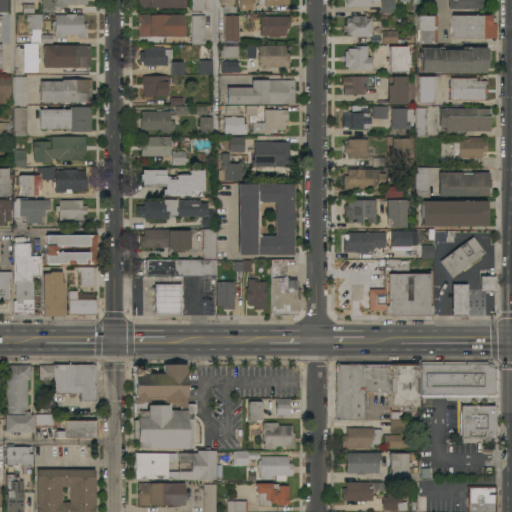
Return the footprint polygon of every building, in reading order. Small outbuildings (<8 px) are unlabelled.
[(87,0),(87,5),(65,5),(65,8),(69,8),(69,14),(53,14),(53,13),(41,13),(41,0),(51,0),(51,2),(54,2),(54,8),(55,8),(55,0),(87,0)] [(184,0),(184,9),(137,8),(137,0),(184,0)] [(191,0),(205,0),(205,11),(191,11),(191,0)] [(218,0),(233,0),(233,4),(232,4),(232,7),(236,7),(236,13),(223,13),(223,7),(224,7),(224,6),(220,5),(220,3),(218,3),(218,0)] [(252,0),(252,12),(239,12),(239,0),(252,0)] [(381,0),(394,0),(394,14),(381,14),(381,0)] [(448,0),(480,0),(481,10),(448,10),(448,0)] [(23,5),(34,5),(34,14),(23,14),(23,5)] [(54,25),(53,25),(53,22),(54,22),(54,16),(65,16),(65,14),(75,14),(75,16),(87,16),(87,39),(78,39),(78,35),(64,35),(64,39),(54,39),(54,25)] [(41,15),(41,30),(41,35),(52,35),(52,44),(40,44),(40,43),(30,43),(30,36),(31,36),(31,30),(30,30),(30,21),(26,21),(26,15),(41,15)] [(137,15),(184,15),(184,37),(137,37),(137,15)] [(487,16),(487,15),(491,15),(491,18),(495,18),(495,39),(451,39),(451,16),(487,16)] [(205,16),(205,45),(191,45),(191,16),(205,16)] [(237,16),(238,42),(233,42),(233,44),(224,44),(224,41),(223,41),(223,16),(237,16)] [(365,16),(365,19),(372,19),(371,37),(346,37),(346,32),(343,32),(343,26),(346,26),(346,19),(351,19),(351,16),(365,16)] [(417,16),(436,16),(436,27),(435,27),(435,45),(419,45),(419,31),(417,31),(417,16)] [(289,17),(289,29),(285,29),(285,36),(278,37),(278,38),(267,38),(267,37),(259,37),(259,17),(289,17)] [(397,31),(397,44),(382,44),(382,31),(397,31)] [(23,44),(38,44),(38,73),(23,73),(23,44)] [(43,46),(90,46),(90,68),(43,68),(43,46)] [(238,46),(238,59),(221,59),(221,58),(220,58),(220,51),(221,51),(221,46),(238,46)] [(285,46),(285,53),(289,53),(289,67),(258,67),(258,46),(285,46)] [(344,52),(347,52),(347,49),(355,49),(355,46),(367,46),(367,50),(367,56),(367,57),(371,57),(371,70),(347,70),(347,68),(344,68),(344,52)] [(388,73),(388,47),(407,47),(407,55),(409,55),(409,65),(409,67),(407,67),(407,73),(388,73)] [(420,60),(418,60),(418,52),(420,52),(420,48),(437,48),(443,48),(443,51),(462,51),(462,48),(469,48),(486,48),(486,52),(489,52),(489,60),(487,60),(487,68),(484,68),(484,73),(420,73),(420,60)] [(143,67),(143,63),(139,63),(139,53),(143,53),(143,49),(164,49),(164,50),(171,50),(171,63),(183,63),(183,75),(170,75),(170,65),(166,65),(166,66),(143,67)] [(198,60),(212,60),(212,75),(198,75),(198,60)] [(238,62),(238,63),(239,63),(239,66),(238,66),(238,73),(231,73),(221,74),(220,62),(238,62)] [(167,76),(167,77),(170,77),(170,84),(168,84),(168,87),(167,87),(167,97),(142,97),(142,77),(143,77),(143,76),(167,76)] [(0,77),(10,77),(10,96),(6,96),(6,104),(0,104),(0,77)] [(13,106),(13,77),(27,77),(27,106),(13,106)] [(343,95),(343,86),(342,86),(342,77),(348,77),(367,77),(367,86),(365,86),(365,92),(363,92),(363,95),(343,95)] [(406,91),(409,91),(408,104),(406,104),(406,105),(387,105),(387,85),(388,85),(388,78),(391,78),(391,77),(406,77),(406,91)] [(418,77),(435,77),(435,98),(432,98),(432,104),(418,104),(418,77)] [(476,78),(476,81),(487,81),(487,93),(484,93),(484,101),(450,101),(450,78),(476,78)] [(39,82),(62,82),(62,80),(92,80),(92,102),(85,102),(85,103),(39,103),(39,82)] [(251,88),(251,81),(295,81),(295,104),(268,104),(268,105),(256,105),(226,105),(226,88),(251,88)] [(387,107),(387,119),(372,119),(372,106),(387,107)] [(39,130),(39,110),(69,110),(69,107),(91,108),(91,132),(68,132),(68,130),(39,130)] [(225,107),(237,107),(237,116),(225,116),(225,107)] [(245,107),(257,107),(257,115),(245,115),(245,107)] [(13,108),(27,108),(27,137),(13,137),(13,108)] [(343,114),(347,115),(347,112),(358,112),(358,108),(370,108),(369,131),(347,130),(348,128),(343,128),(343,114)] [(415,109),(427,108),(427,137),(415,137),(415,109)] [(390,130),(390,123),(391,123),(391,109),(407,109),(407,112),(413,112),(413,122),(410,122),(409,130),(390,130)] [(444,132),(444,128),(439,128),(438,109),(488,109),(490,109),(490,117),(489,117),(489,132),(444,132)] [(287,110),(287,121),(285,121),(285,131),(277,131),(277,134),(265,134),(265,135),(252,135),(252,123),(254,123),(254,117),(258,117),(262,121),(262,123),(264,123),(264,110),(287,110)] [(170,112),(170,121),(174,121),(174,131),(170,131),(170,133),(160,133),(160,131),(140,131),(140,124),(141,124),(141,112),(170,112)] [(224,135),(223,117),(230,117),(235,117),(235,118),(243,118),(243,124),(246,124),(246,135),(224,135)] [(199,118),(213,118),(213,133),(212,133),(212,135),(199,135),(199,118)] [(0,123),(10,123),(10,133),(12,133),(12,136),(7,136),(7,134),(0,134),(0,123)] [(33,163),(33,154),(32,154),(32,142),(50,142),(50,137),(85,137),(85,159),(72,159),(72,161),(57,161),(57,159),(51,159),(51,163),(33,163)] [(170,137),(170,140),(172,140),(172,148),(170,148),(170,157),(140,156),(140,144),(144,144),(144,137),(170,137)] [(228,137),(244,137),(244,153),(232,153),(232,152),(228,152),(228,137)] [(458,158),(458,150),(456,150),(456,145),(458,145),(458,140),(468,140),(468,138),(481,138),(481,140),(487,140),(487,152),(482,152),(482,158),(458,158)] [(368,140),(368,152),(369,152),(369,158),(366,158),(366,160),(362,160),(362,159),(347,158),(347,154),(344,154),(344,145),(347,145),(347,139),(368,140)] [(410,159),(392,159),(392,155),(389,155),(389,148),(392,148),(392,139),(410,139),(410,159)] [(289,142),(289,167),(253,167),(253,142),(289,142)] [(252,149),(252,165),(248,165),(248,164),(242,164),(242,154),(244,154),(244,149),(252,149)] [(25,150),(25,153),(26,153),(26,166),(13,166),(13,150),(25,150)] [(171,165),(171,152),(185,152),(185,158),(188,158),(188,163),(185,163),(185,165),(171,165)] [(241,169),(245,169),(245,176),(241,176),(241,181),(223,181),(223,172),(221,172),(221,154),(229,154),(229,164),(241,164),(241,169)] [(53,168),(53,180),(41,180),(41,173),(37,173),(37,168),(53,168)] [(429,198),(415,198),(415,168),(429,168),(429,198)] [(0,169),(8,169),(8,197),(0,197),(0,169)] [(54,171),(62,171),(62,170),(77,170),(77,171),(86,171),(86,190),(82,190),(82,191),(71,191),(71,190),(65,190),(65,193),(55,193),(54,171)] [(162,190),(165,190),(165,186),(141,186),(141,182),(140,182),(140,170),(145,170),(145,171),(165,171),(165,177),(175,177),(175,179),(177,179),(177,175),(181,175),(181,173),(188,173),(188,175),(190,175),(190,171),(204,171),(204,191),(190,191),(190,196),(162,196),(162,190)] [(350,190),(349,170),(379,170),(379,174),(385,174),(385,187),(378,187),(378,189),(350,190)] [(438,173),(488,173),(489,187),(491,187),(491,196),(476,196),(438,196),(438,173)] [(39,176),(39,187),(36,187),(36,196),(21,196),(21,187),(19,187),(18,176),(39,176)] [(237,185),(293,184),(294,255),(254,256),(254,255),(237,255),(237,185)] [(384,199),(383,187),(402,187),(402,195),(401,195),(401,198),(384,199)] [(13,202),(15,202),(15,199),(27,199),(27,200),(44,200),(44,201),(50,201),(50,211),(44,211),(44,217),(40,217),(40,224),(26,224),(26,220),(13,220),(13,202)] [(0,200),(11,200),(11,207),(10,207),(10,222),(6,222),(6,225),(0,225),(0,200)] [(82,200),(82,206),(86,206),(86,215),(82,215),(82,220),(72,220),(67,220),(67,222),(58,222),(58,212),(55,212),(55,206),(58,206),(58,201),(82,200)] [(143,220),(143,216),(136,216),(136,206),(143,206),(143,202),(163,202),(163,200),(177,200),(177,203),(178,203),(178,200),(200,200),(200,203),(207,203),(207,217),(206,217),(202,217),(202,218),(198,218),(198,217),(185,217),(185,218),(181,218),(181,217),(171,217),(171,216),(170,216),(170,212),(169,212),(169,220),(143,220)] [(347,218),(344,218),(344,206),(347,206),(347,200),(376,200),(376,223),(367,223),(367,217),(362,217),(362,223),(347,223),(347,218)] [(405,200),(405,201),(409,201),(409,213),(405,213),(405,228),(387,228),(387,220),(386,220),(386,200),(405,200)] [(486,201),(486,227),(420,227),(420,202),(486,201)] [(202,228),(202,226),(201,226),(201,222),(202,222),(202,218),(206,218),(206,217),(207,217),(207,211),(214,211),(214,228),(202,228)] [(190,231),(190,232),(202,232),(202,243),(190,243),(190,249),(185,249),(184,253),(173,253),(173,250),(168,250),(168,249),(139,248),(139,236),(143,236),(143,230),(190,231)] [(202,230),(215,230),(215,260),(202,260),(202,243),(202,230)] [(411,231),(416,231),(416,239),(411,239),(411,247),(390,247),(390,237),(392,237),(392,231),(411,231)] [(384,232),(384,248),(373,248),(373,252),(367,252),(367,253),(354,253),(354,252),(343,253),(343,240),(347,240),(347,233),(384,232)] [(96,235),(96,247),(95,247),(95,254),(96,254),(96,264),(88,264),(88,265),(83,265),(83,264),(76,264),(76,265),(66,265),(66,264),(45,264),(45,235),(96,235)] [(439,262),(472,237),(484,253),(451,278),(439,262)] [(30,244),(30,257),(40,257),(40,282),(33,282),(33,315),(13,316),(13,302),(15,302),(15,284),(13,284),(13,244),(30,244)] [(433,245),(433,259),(421,259),(421,257),(419,257),(419,248),(420,248),(420,246),(433,245)] [(215,260),(215,277),(145,277),(145,260),(202,260),(215,260)] [(285,260),(285,267),(286,267),(286,273),(285,273),(285,278),(286,278),(286,281),(296,281),(296,290),(298,290),(298,316),(271,316),(271,260),(285,260)] [(431,271),(431,316),(384,317),(384,290),(382,290),(382,274),(384,274),(384,261),(407,261),(407,274),(428,274),(428,271),(431,271)] [(93,268),(93,286),(80,286),(80,273),(76,273),(76,268),(93,268)] [(0,272),(11,272),(11,284),(9,284),(9,301),(6,302),(6,304),(0,304),(0,272)] [(42,274),(49,274),(49,272),(61,272),(61,283),(63,283),(64,316),(42,316),(42,274)] [(479,277),(494,277),(495,292),(479,292),(479,277)] [(245,288),(247,288),(247,280),(257,280),(257,282),(265,282),(265,288),(266,288),(266,299),(265,299),(265,310),(253,310),(253,306),(247,306),(247,302),(245,302),(245,288)] [(216,282),(233,282),(233,289),(235,289),(235,298),(234,298),(233,310),(222,310),(222,307),(216,306),(216,282)] [(154,285),(180,285),(180,315),(154,315),(154,285)] [(451,285),(467,285),(467,316),(451,316),(451,285)] [(368,311),(384,312),(384,289),(369,289),(368,311)] [(68,316),(68,291),(77,291),(77,294),(82,294),(92,294),(92,300),(96,300),(96,316),(68,316)] [(497,397),(488,397),(488,396),(487,396),(487,397),(465,397),(465,396),(464,396),(464,397),(443,397),(443,396),(442,396),(442,398),(420,398),(420,396),(419,396),(419,364),(420,364),(420,363),(442,363),(442,364),(443,364),(443,363),(465,363),(465,364),(465,362),(487,362),(487,364),(488,364),(488,366),(489,364),(494,366),(493,368),(494,368),(495,368),(495,369),(497,369),(497,397)] [(390,364),(391,366),(390,393),(362,393),(362,365),(390,364)] [(29,365),(29,374),(30,374),(30,378),(30,380),(27,380),(27,412),(29,412),(29,415),(33,415),(33,433),(25,433),(21,433),(5,433),(5,365),(29,365)] [(52,381),(39,381),(39,365),(52,365),(52,381)] [(92,365),(95,367),(95,402),(80,402),(80,394),(76,395),(76,397),(68,397),(68,395),(64,395),(64,397),(60,397),(60,395),(52,395),(52,381),(52,365),(92,365)] [(194,449),(138,449),(138,442),(136,442),(136,439),(134,439),(133,421),(136,421),(136,418),(137,418),(137,413),(132,413),(132,404),(133,404),(133,396),(133,375),(133,366),(142,366),(142,368),(149,368),(149,372),(163,372),(163,365),(186,365),(186,405),(195,405),(195,414),(194,414),(194,449)] [(363,420),(335,421),(335,365),(362,365),(362,393),(363,420)] [(391,366),(417,366),(417,365),(418,365),(418,407),(407,408),(407,412),(401,412),(401,407),(390,407),(390,393),(391,366)] [(290,399),(290,415),(276,415),(276,399),(290,399)] [(260,402),(260,421),(255,421),(255,423),(248,423),(247,402),(260,402)] [(494,406),(494,439),(460,439),(460,435),(459,428),(459,423),(459,417),(460,406),(494,406)] [(390,412),(399,412),(399,420),(390,420),(390,412)] [(34,415),(49,414),(49,426),(35,427),(34,415)] [(404,420),(404,422),(406,422),(406,426),(404,426),(404,434),(389,434),(390,420),(399,420),(404,420)] [(55,438),(55,421),(96,421),(96,439),(55,438)] [(292,426),(292,434),(294,434),(294,448),(284,447),(275,447),(275,449),(264,449),(264,441),(262,441),(262,434),(262,423),(277,423),(277,426),(292,426)] [(373,428),(373,430),(381,430),(381,437),(379,437),(379,445),(371,445),(371,447),(370,447),(370,448),(364,448),(364,449),(353,449),(353,448),(341,448),(341,436),(345,436),(345,428),(373,428)] [(400,435),(400,440),(409,440),(410,440),(410,447),(409,447),(409,448),(400,448),(400,449),(383,449),(383,435),(400,435)] [(5,448),(25,447),(28,447),(28,455),(31,454),(32,467),(21,468),(21,464),(14,464),(14,466),(5,466),(5,448)] [(134,453),(175,454),(175,461),(167,461),(167,472),(190,472),(190,461),(177,461),(177,453),(196,453),(196,451),(204,451),(204,448),(209,448),(209,451),(215,451),(215,480),(177,480),(134,479),(134,472),(132,472),(132,460),(134,460),(134,453)] [(247,452),(247,466),(234,466),(234,465),(232,465),(233,452),(234,452),(234,451),(247,452)] [(380,461),(378,461),(378,474),(365,474),(365,475),(356,475),(356,474),(346,474),(346,453),(380,453),(380,461)] [(389,453),(393,453),(393,454),(407,454),(407,455),(409,455),(409,463),(408,463),(407,478),(406,478),(406,481),(391,481),(391,477),(390,477),(390,469),(389,469),(389,453)] [(288,457),(288,464),(292,464),(292,476),(285,476),(285,481),(275,481),(275,476),(271,476),(271,480),(260,480),(260,472),(258,472),(258,461),(259,461),(259,457),(288,457)] [(409,474),(412,474),(412,468),(418,468),(418,482),(409,482),(409,474)] [(420,469),(429,469),(429,480),(420,480),(420,469)] [(36,511),(36,470),(94,470),(94,511),(36,511)] [(5,511),(6,475),(13,475),(13,477),(18,477),(18,481),(23,481),(23,511),(5,511)] [(383,483),(383,491),(372,491),(372,501),(364,501),(364,502),(353,502),(353,501),(341,501),(341,489),(345,489),(345,482),(369,483),(369,487),(371,487),(371,483),(383,483)] [(137,484),(184,484),(184,506),(137,506),(137,484)] [(258,507),(258,494),(255,494),(255,484),(271,484),(277,484),(277,486),(288,486),(288,500),(288,505),(284,505),(284,506),(276,506),(276,504),(270,504),(270,507),(258,507)] [(215,485),(215,511),(202,511),(202,485),(215,485)] [(466,511),(466,487),(496,486),(496,511),(466,511)] [(401,492),(408,491),(409,498),(406,498),(406,502),(401,502),(401,492)] [(382,511),(382,507),(381,507),(381,501),(382,501),(382,498),(385,498),(385,494),(401,494),(401,502),(406,502),(406,511),(397,511),(397,508),(395,508),(395,511),(382,511)] [(226,511),(226,501),(247,502),(247,511),(226,511)]
